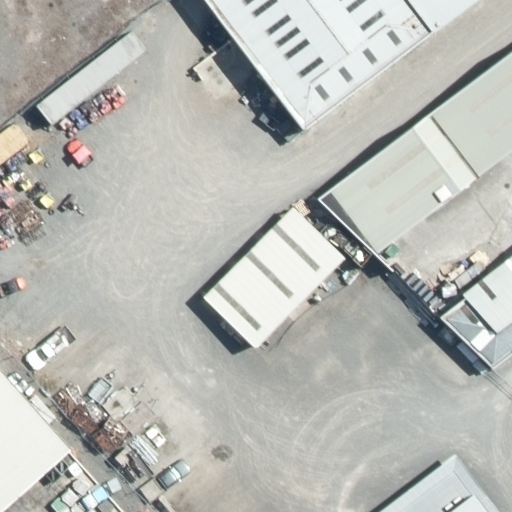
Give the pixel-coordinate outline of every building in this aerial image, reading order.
[(377,0),(173,0),(268,124),(398,27),(377,0)] [(377,0),(398,27),(433,0),(377,0)] [(511,125),(511,8),(296,171),(352,245),(511,125)] [(306,247),(254,198),(165,293),(217,342),(306,247)] [(511,308),(511,211),(401,298),(449,358),(511,308)] [(0,464),(33,436),(0,398),(0,464)] [(469,511),(442,476),(394,511),(469,511)]
